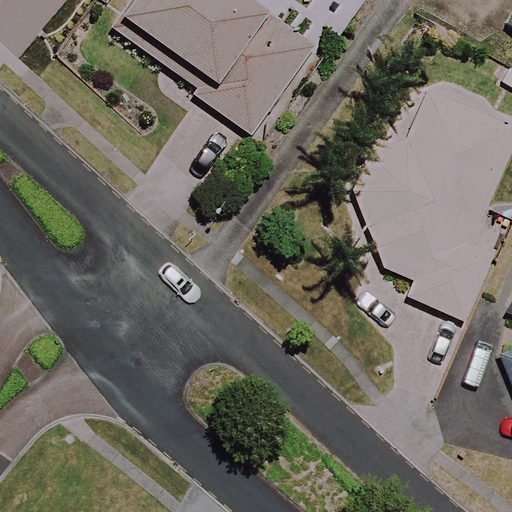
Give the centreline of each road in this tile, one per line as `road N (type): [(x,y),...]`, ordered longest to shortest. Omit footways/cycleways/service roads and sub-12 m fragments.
road 1 (residential): [(95,284),(350,511)]
road 2 (residential): [(95,284),(0,418)]
road 3 (residential): [(0,162),(95,284)]
